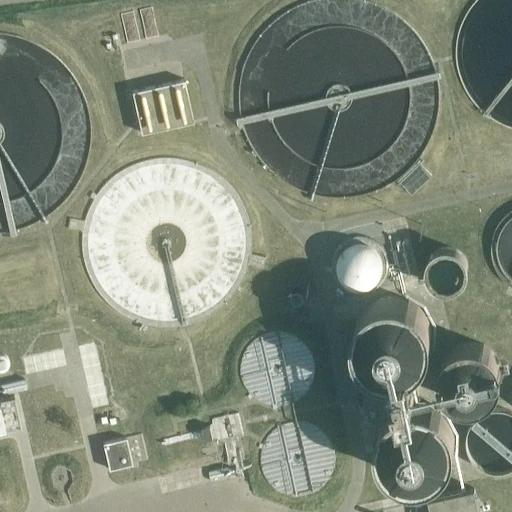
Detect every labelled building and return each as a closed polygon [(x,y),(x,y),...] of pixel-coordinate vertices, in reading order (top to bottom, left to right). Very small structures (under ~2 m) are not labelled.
[(183,77),(131,89),(141,131),(193,119),(183,77)] [(250,261),(251,245),(251,236),(250,229),(248,220),(245,212),(241,204),(237,197),(233,193),(226,185),(214,174),(200,167),(184,162),(177,161),(168,160),(156,161),(149,162),(136,166),(128,169),(119,174),(106,185),(96,197),(92,204),(88,212),(83,227),(82,243),(83,258),(84,267),(87,275),(94,289),(103,302),(115,313),(129,321),(140,326),(147,328),(155,329),(163,330),(172,330),(183,328),(191,326),(198,324),(213,316),(225,306),(236,294),(240,287),(245,278),(248,270),(250,261)] [(417,162),(398,181),(410,194),(430,176),(417,162)] [(403,273),(392,278),(374,235),(335,250),(353,293),(391,278),(397,292),(409,288),(403,273)] [(428,257),(427,261),(426,264),(426,267),(426,271),(428,275),(429,277),(433,282),(437,285),(441,286),(448,287),(452,286),(455,285),(458,283),(461,280),(463,278),(465,274),(466,271),(467,268),(467,264),(466,261),(465,258),(464,256),(461,253),(459,250),(455,248),(452,247),(448,246),(444,246),(440,247),(436,249),(432,252),(430,255),(428,257)] [(355,323),(354,332),(355,343),(358,352),(362,358),(368,364),(367,365),(368,365),(375,369),(383,372),(393,373),(402,371),(408,369),(409,368),(414,366),(417,363),(420,361),(422,358),(423,359),(425,355),(427,351),(429,346),(430,340),(430,336),(430,332),(430,328),(429,324),(428,320),(426,317),(424,313),(422,310),(418,306),(416,304),(416,303),(413,301),(409,299),(405,298),(401,297),(395,296),(391,296),(386,296),(382,297),(377,299),(373,300),(370,303),(367,305),(364,308),(362,310),(361,310),(359,313),(357,317),(355,323)] [(447,354),(442,363),(443,363),(442,367),(441,371),(441,375),(441,379),(442,383),(443,386),(445,390),(447,394),(449,396),(451,398),(450,399),(459,404),(459,403),(463,404),(466,405),(469,405),(472,405),(476,405),(480,404),(483,403),(486,402),(489,400),(492,398),(494,395),(495,396),(500,387),(499,387),(501,380),(502,373),(501,369),(500,366),(499,363),(498,361),(497,359),(496,357),(494,355),(492,352),(492,351),(484,346),(483,347),(480,346),(477,345),(473,345),(470,345),(467,345),(464,345),(461,346),(458,347),(455,349),(453,350),(450,353),(449,355),(447,354)] [(363,388),(356,390),(359,404),(367,403),(369,415),(381,421),(385,415),(386,415),(390,411),(395,407),(403,403),(409,401),(415,401),(408,369),(402,371),(393,373),(383,372),(375,369),(368,365),(360,376),(363,388)] [(13,398),(0,400),(0,405),(4,425),(5,428),(19,426),(13,398)] [(378,434),(377,439),(378,443),(378,448),(380,452),(381,456),(384,461),(387,464),(388,466),(392,469),(391,470),(395,473),(399,475),(399,474),(402,475),(408,477),(412,478),(416,478),(421,478),(425,477),(429,476),(433,474),(437,472),(440,469),(443,466),(446,463),(447,464),(449,461),(451,456),(452,453),(453,448),(454,444),(454,441),(454,437),(454,433),(453,430),(452,427),(451,424),(449,420),(448,418),(445,415),(443,412),(440,409),(437,406),(433,404),(433,405),(429,403),(426,402),(423,402),(419,401),(415,401),(409,401),(403,403),(395,407),(390,411),(386,415),(385,415),(381,421),(381,422),(379,430),(378,434)] [(511,413),(506,411),(498,409),(491,410),(485,412),(478,416),(472,420),(469,426),(466,434),(465,440),(466,450),(468,455),(471,460),(474,464),(479,468),(487,472),(492,473),(498,473),(502,473),(508,471),(511,468),(511,413)] [(201,429),(162,438),(164,445),(203,436),(203,439),(212,437),(216,438),(217,443),(225,441),(229,460),(231,470),(239,468),(233,439),(238,438),(237,434),(243,433),(238,412),(212,418),(213,422),(209,424),(201,427),(201,429)] [(127,436),(125,436),(103,442),(108,467),(131,462),(136,461),(147,459),(141,433),(130,435),(127,436)] [(429,497),(432,511),(479,511),(474,487),(429,497)]
